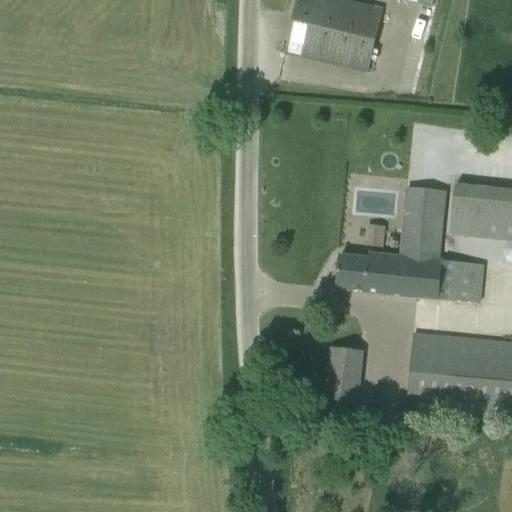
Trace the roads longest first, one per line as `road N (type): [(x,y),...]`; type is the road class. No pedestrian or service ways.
road 1 (unclassified): [(267,511),(245,297),(248,0)]
road 2 (track): [(242,105),(0,78)]
